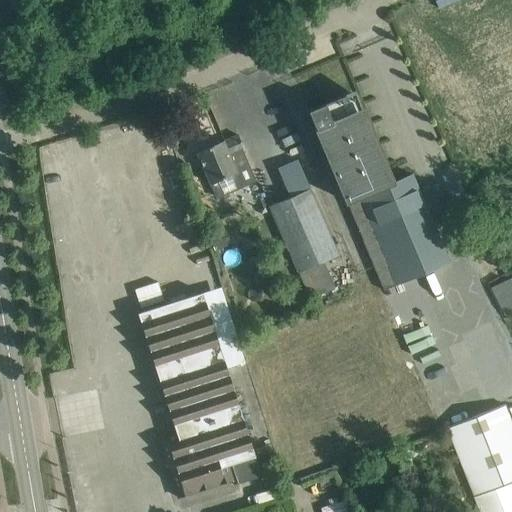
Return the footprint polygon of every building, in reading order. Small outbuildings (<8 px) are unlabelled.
[(308,111),(316,129),(363,239),(362,240),(381,285),(400,330),(419,375),(448,363),(412,278),(450,263),(412,174),(386,185),(380,169),(387,166),(365,114),(357,96),(344,102),(342,97),(308,111)] [(224,141),(197,152),(210,184),(237,173),(235,170),(248,164),(242,151),(245,150),(239,136),(224,142),(224,141)] [(270,206),(298,272),(309,298),(335,286),(324,261),(339,255),(310,189),(270,206)] [(466,189),(449,197),(457,217),(475,209),(466,189)] [(159,251),(152,217),(135,220),(142,255),(159,251)] [(203,292),(157,307),(138,313),(176,431),(158,437),(178,498),(232,480),(234,485),(262,476),(203,292)] [(511,397),(511,338),(502,314),(461,332),(492,406),(511,397)] [(511,511),(511,482),(511,481),(511,423),(505,404),(447,427),(480,511),(511,511)] [(304,502),(299,479),(290,481),(294,504),(304,502)]
